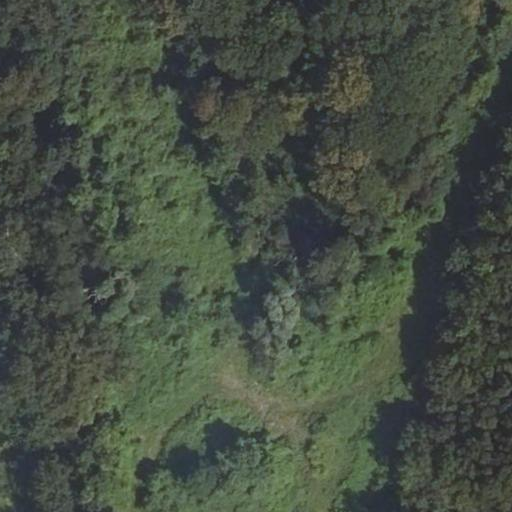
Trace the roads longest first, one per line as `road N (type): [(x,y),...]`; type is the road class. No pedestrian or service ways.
road 1 (track): [(418,333),(511,96)]
road 2 (track): [(344,511),(418,333)]
road 3 (track): [(258,406),(356,399),(418,333)]
road 4 (track): [(258,406),(220,396),(165,435),(145,511)]
road 5 (track): [(318,511),(258,406)]
